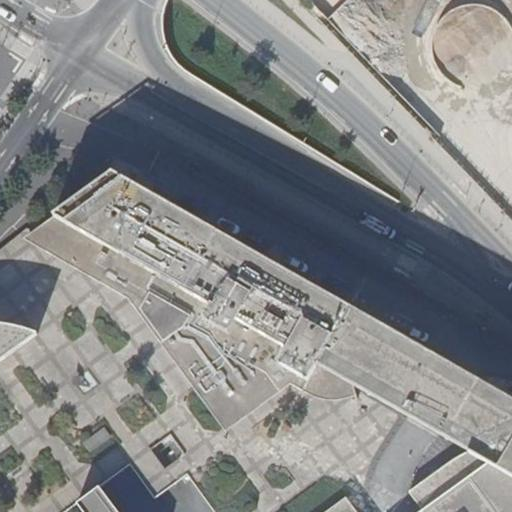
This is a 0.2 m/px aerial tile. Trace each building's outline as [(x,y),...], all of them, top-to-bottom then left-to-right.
[(113,174),(103,168),(38,221),(42,226),(53,217),(113,174)] [(511,401),(454,369),(113,174),(53,217),(72,227),(57,255),(143,303),(140,310),(227,427),(290,380),(311,392),(314,386),(326,390),(341,389),(352,386),(419,424),(469,452),(511,476),(511,401)] [(53,217),(42,226),(33,233),(27,238),(57,255),(72,227),(53,217)] [(0,511),(68,511),(78,505),(82,511),(116,511),(100,489),(130,466),(156,501),(190,476),(216,511),(329,511),(348,499),(357,511),(419,511),(422,510),(410,492),(445,467),(469,452),(419,424),(352,386),(341,389),(326,390),(314,386),(311,392),(290,380),(227,427),(140,310),(143,303),(57,255),(27,238),(33,233),(28,229),(0,251),(0,327),(19,331),(37,337),(0,363),(0,511)] [(0,363),(37,337),(19,331),(0,327),(0,363)] [(511,511),(511,477),(469,453),(445,467),(410,492),(422,510),(420,511),(356,511),(347,499),(329,511),(511,511)]
